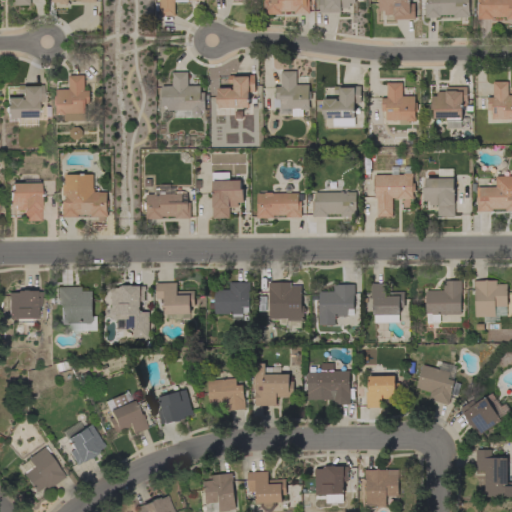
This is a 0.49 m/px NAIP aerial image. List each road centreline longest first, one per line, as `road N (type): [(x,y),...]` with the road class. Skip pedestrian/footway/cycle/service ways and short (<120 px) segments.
road 1 (tertiary): [(0,254),(511,247)]
road 2 (residential): [(79,511),(162,458),(232,441),(440,440)]
road 3 (residential): [(223,41),(377,55),(511,53)]
